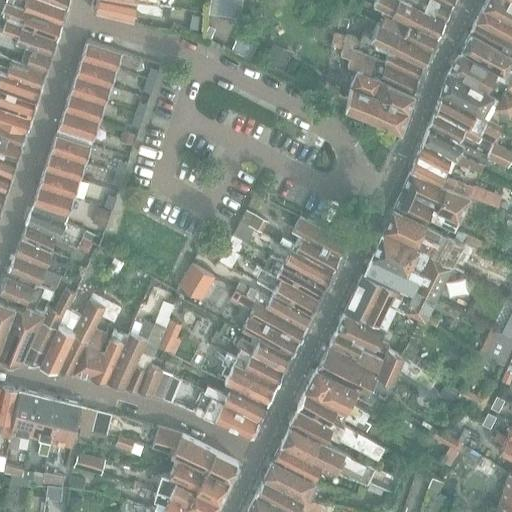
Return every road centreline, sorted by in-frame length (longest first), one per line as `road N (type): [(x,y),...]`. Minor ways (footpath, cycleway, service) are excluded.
road 1 (residential): [(381,198),(324,129),(226,65),(81,22)]
road 2 (residential): [(257,455),(381,198)]
road 3 (residential): [(257,455),(132,400),(0,371)]
road 4 (residential): [(81,22),(0,249)]
road 5 (residential): [(470,0),(381,198)]
